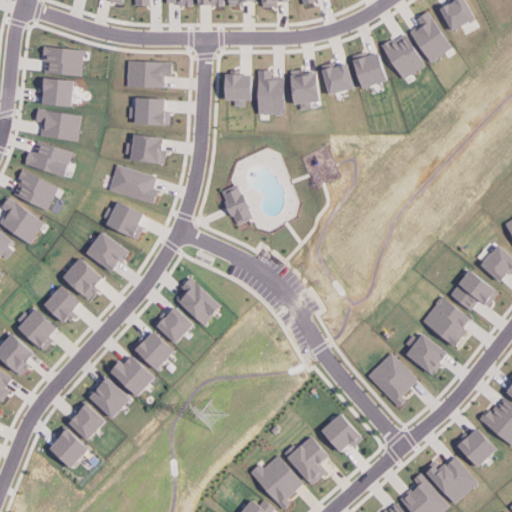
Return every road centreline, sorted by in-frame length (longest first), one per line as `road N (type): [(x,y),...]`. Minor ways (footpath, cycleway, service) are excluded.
road 1 (residential): [(24,4),(105,31),(273,38),(326,30),(388,0)]
road 2 (residential): [(179,233),(145,286),(38,406),(0,491)]
road 3 (residential): [(329,511),(466,387),(511,321)]
road 4 (residential): [(179,233),(202,140),(206,37)]
road 5 (residential): [(0,140),(25,0)]
